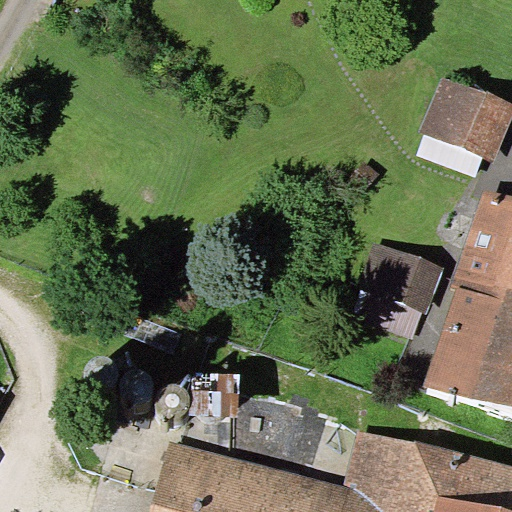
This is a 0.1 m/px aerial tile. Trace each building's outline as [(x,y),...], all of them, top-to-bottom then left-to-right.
[(441,147),(480,162),(499,115),(461,100),(441,147)] [(424,398),(511,427),(511,213),(489,206),(424,398)] [(357,322),(406,341),(431,277),(368,253),(355,291),(367,296),(357,322)] [(83,398),(87,402),(92,405),(98,405),(105,404),(112,398),(114,391),(114,385),(109,375),(104,372),(97,370),(87,373),(83,377),(80,386),(80,393),(83,398)] [(118,413),(122,417),(128,420),(134,421),(141,419),(148,413),(150,407),(150,400),(145,391),(140,387),(133,386),(123,389),(119,392),(115,402),(116,409),(118,413)] [(193,418),(197,423),(203,425),(209,426),(215,424),(222,418),(225,412),(225,405),(219,396),(215,392),(208,391),(197,394),(193,398),(190,407),(191,414),(193,418)] [(154,426),(158,431),(164,433),(169,434),(176,432),(183,426),(185,420),(186,413),(180,404),(175,400),(168,399),(158,402),(154,406),(151,415),(151,422),(154,426)] [(511,511),(511,487),(356,446),(342,501),(175,456),(159,511),(511,511)]
